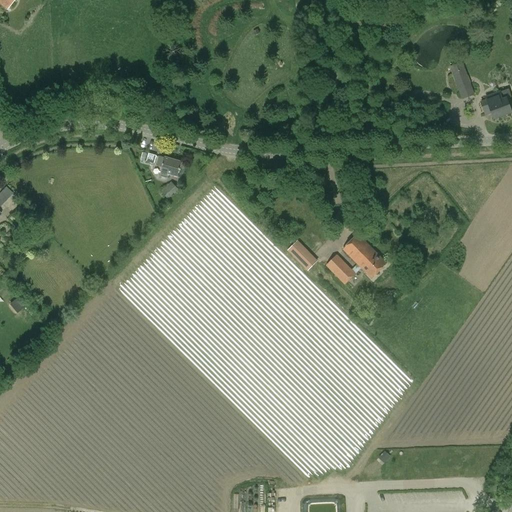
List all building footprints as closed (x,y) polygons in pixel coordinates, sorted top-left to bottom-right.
[(0,0),(0,4),(7,10),(14,0),(0,0)] [(462,100),(475,95),(463,62),(450,67),(462,100)] [(494,119),(511,112),(507,98),(503,100),(500,92),(485,97),(486,101),(481,103),(485,115),(491,113),(494,119)] [(156,156),(149,154),(146,161),(154,163),(156,156)] [(185,163),(182,162),(165,158),(159,156),(156,166),(162,168),(160,176),(167,179),(169,174),(178,177),(180,169),(183,170),(185,163)] [(172,182),(161,191),(168,199),(178,190),(172,182)] [(0,191),(0,205),(13,193),(6,186),(0,191)] [(372,279),(387,264),(358,235),(343,250),(372,279)] [(298,241),(288,251),(308,271),(318,261),(298,241)] [(345,285),(356,274),(337,255),(326,266),(345,285)] [(8,303),(16,313),(25,307),(17,297),(8,303)]
